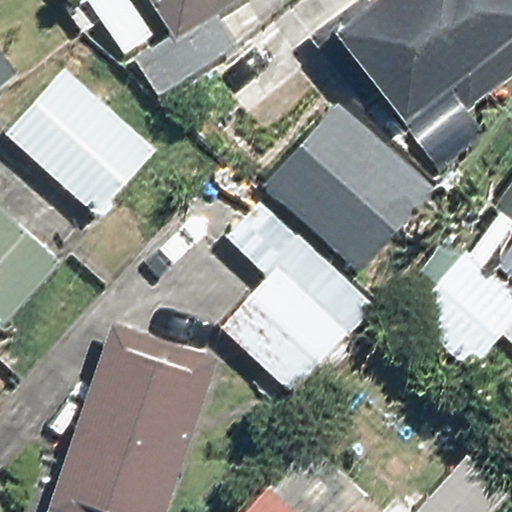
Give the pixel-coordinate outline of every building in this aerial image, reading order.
[(235,0),(141,0),(170,43),(235,0)] [(511,0),(362,0),(360,2),(358,0),(353,0),(303,39),(356,107),(370,96),(393,124),(443,86),(462,110),(511,71),(511,0)] [(154,147),(60,64),(0,131),(0,141),(89,220),(154,147)] [(353,276),(429,189),(326,100),(250,187),(353,276)] [(511,170),(486,207),(511,224),(511,170)] [(0,322),(53,263),(0,216),(0,322)] [(511,315),(511,297),(458,249),(400,315),(463,370),(511,315)] [(290,396),(347,334),(271,264),(214,326),(290,396)] [(159,511),(209,354),(102,321),(41,511),(159,511)] [(344,511),(292,511),(261,483),(234,511),(345,511),(344,511)]
